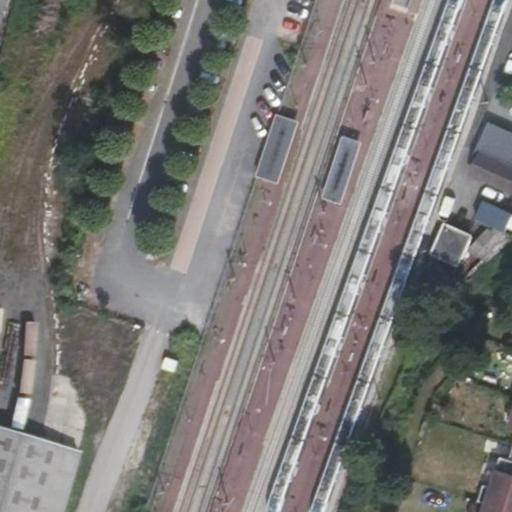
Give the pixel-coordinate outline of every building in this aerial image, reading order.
[(282,185),(302,123),(280,116),(260,178),(282,185)] [(511,194),(511,139),(491,130),(470,174),(511,194)] [(340,135),(327,199),(347,203),(360,139),(340,135)] [(504,233),(511,215),(484,203),(476,221),(504,233)] [(458,266),(471,237),(446,225),(433,255),(458,266)] [(427,310),(435,290),(416,282),(407,301),(427,310)] [(408,344),(423,312),(406,304),(391,337),(408,344)] [(0,511),(63,511),(80,455),(33,441),(12,435),(0,431),(0,511)] [(511,448),(510,456),(501,453),(491,484),(483,482),(478,498),(486,501),(511,509),(511,448)] [(511,511),(511,509),(486,501),(482,511),(511,511)]
